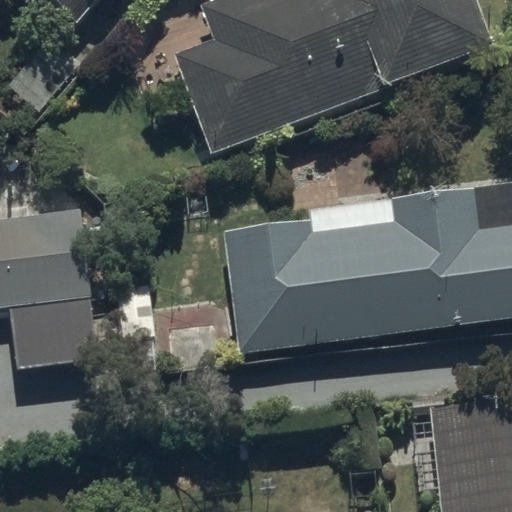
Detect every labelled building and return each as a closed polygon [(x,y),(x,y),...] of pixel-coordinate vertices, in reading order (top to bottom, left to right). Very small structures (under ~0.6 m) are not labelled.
[(31,0),(29,4),(76,46),(117,0),(31,0)] [(471,0),(264,0),(201,23),(212,54),(177,66),(213,169),(496,71),(471,0)] [(227,243),(241,368),(511,337),(511,198),(309,222),(310,233),(227,243)] [(89,231),(0,239),(0,328),(8,327),(13,386),(102,378),(89,231)] [(511,511),(511,413),(435,422),(444,511),(511,511)]
